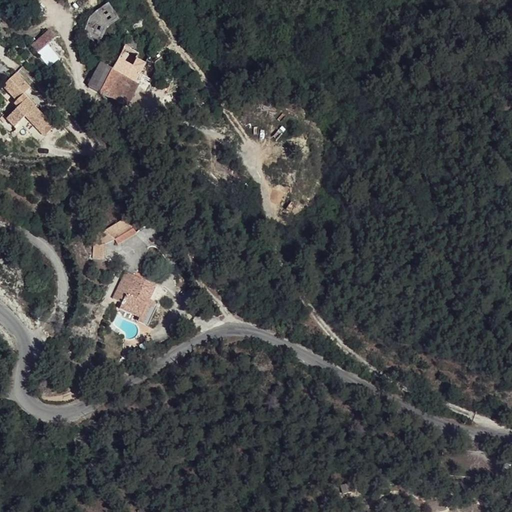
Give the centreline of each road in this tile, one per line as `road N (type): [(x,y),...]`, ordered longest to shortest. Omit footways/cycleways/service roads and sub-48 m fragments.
road 1 (residential): [(511,433),(450,425),(234,327),(197,338),(79,410),(56,414),(20,394),(31,342)]
road 2 (residential): [(31,342),(57,299),(50,252),(0,222)]
